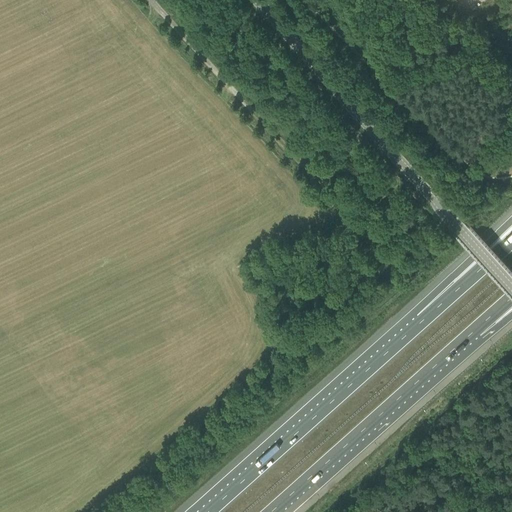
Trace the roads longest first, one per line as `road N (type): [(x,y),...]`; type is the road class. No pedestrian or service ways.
road 1 (unclassified): [(511,288),(259,0)]
road 2 (motorway): [(422,320),(208,511)]
road 3 (track): [(307,0),(475,167),(511,179)]
road 4 (motorway): [(272,511),(477,329)]
road 5 (motorway): [(511,220),(450,279),(422,320)]
